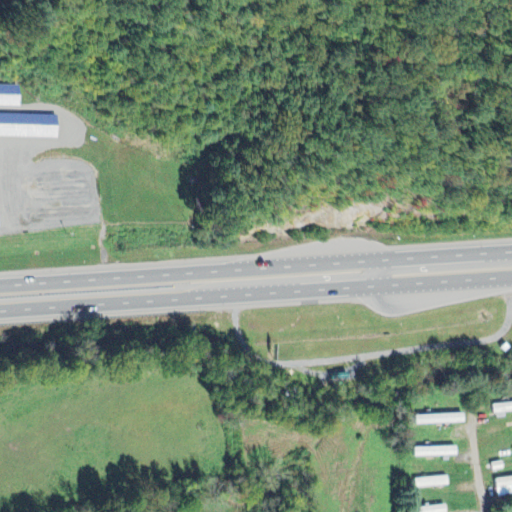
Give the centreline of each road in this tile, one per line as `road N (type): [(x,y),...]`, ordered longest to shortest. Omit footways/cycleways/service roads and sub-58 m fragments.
road 1 (trunk): [(0,310),(511,275)]
road 2 (trunk): [(511,249),(0,283)]
